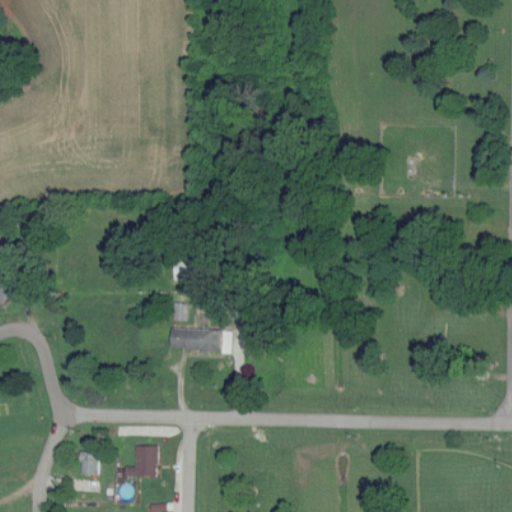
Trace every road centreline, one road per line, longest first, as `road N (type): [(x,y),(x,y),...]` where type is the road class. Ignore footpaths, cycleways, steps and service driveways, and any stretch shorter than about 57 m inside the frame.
road 1 (residential): [(511,425),(74,415),(63,421)]
road 2 (residential): [(0,331),(37,334),(63,421)]
